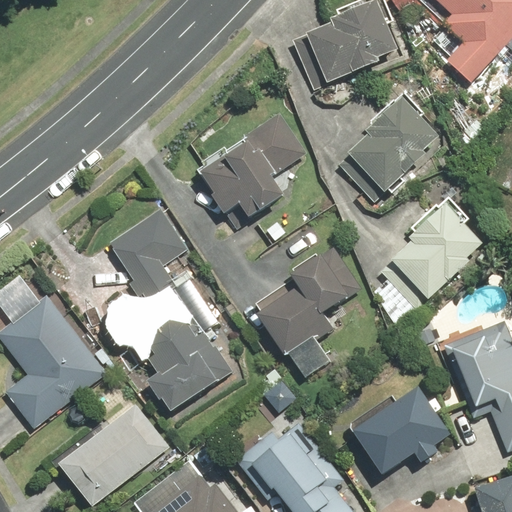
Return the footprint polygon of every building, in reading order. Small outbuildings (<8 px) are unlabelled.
[(379,0),(309,30),(331,83),(402,53),(379,0)] [(451,60),(473,82),(511,42),(511,0),(437,0),(456,17),(448,25),(467,43),(451,60)] [(409,101),(352,153),(388,192),(445,140),(409,101)] [(282,112),(196,167),(227,215),(244,204),(254,219),(287,198),(274,176),(309,155),(282,112)] [(391,256),(429,300),(488,248),(450,204),(391,256)] [(152,379),(173,412),(233,374),(164,265),(190,249),(164,210),(108,245),(140,296),(120,309),(161,373),(152,379)] [(303,289),(262,315),(290,360),(336,331),(326,315),(364,290),(336,248),(294,275),(303,289)] [(36,430),(110,373),(49,294),(0,332),(0,336),(30,376),(7,393),(36,430)] [(511,336),(507,323),(446,348),(476,419),(495,411),(511,452),(511,336)] [(295,393),(276,369),(262,380),(281,404),(295,393)] [(421,387),(354,431),(385,479),(452,436),(421,387)] [(137,406),(62,464),(98,510),(173,451),(137,406)] [(296,417),(246,455),(289,511),(356,511),(337,487),(346,481),(296,417)] [(159,511),(240,511),(211,473),(159,511)] [(511,511),(511,479),(479,488),(485,511),(511,511)]
